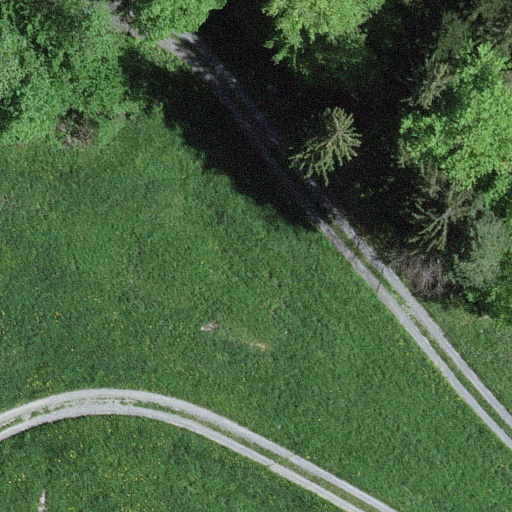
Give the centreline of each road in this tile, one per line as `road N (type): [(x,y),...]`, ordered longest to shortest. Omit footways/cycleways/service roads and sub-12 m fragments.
road 1 (track): [(81,0),(160,32),(276,140),(458,378),(511,434)]
road 2 (track): [(344,511),(192,414),(35,406),(0,421)]
